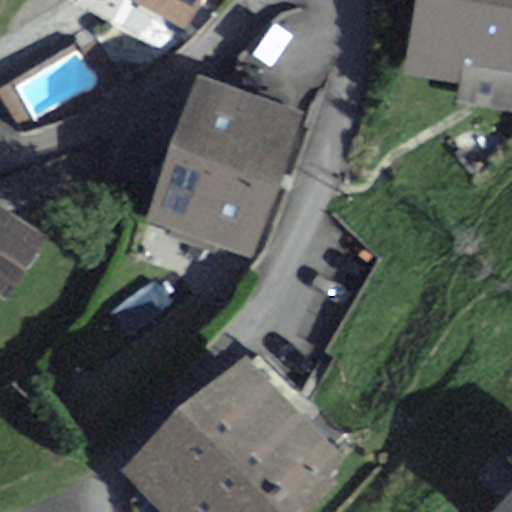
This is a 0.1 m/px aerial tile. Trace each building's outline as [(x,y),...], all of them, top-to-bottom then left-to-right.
[(195,0),(147,0),(184,20),(195,0)] [(511,0),(422,0),(412,68),(466,75),(463,97),(511,105),(511,101),(511,0)] [(295,117),(202,84),(156,209),(248,243),(295,117)] [(39,242),(0,215),(0,298),(1,299),(39,242)] [(274,511),(335,458),(249,363),(138,463),(181,511),(274,511)] [(511,511),(511,493),(499,508),(502,511),(511,511)]
